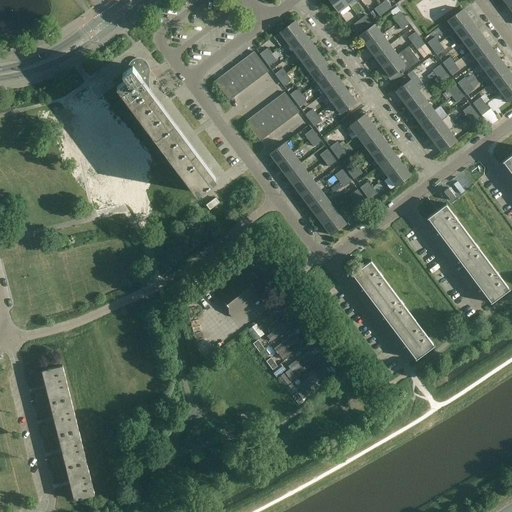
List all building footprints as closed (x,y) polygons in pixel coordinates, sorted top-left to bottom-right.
[(345,0),(329,0),(338,12),(349,5),(345,0)] [(386,0),(380,5),(386,12),(392,8),(386,0)] [(386,12),(380,5),(374,9),(380,17),(386,12)] [(455,31),(471,19),(463,9),(447,21),(455,31)] [(393,18),(398,24),(405,18),(401,12),(393,18)] [(366,15),(360,20),(366,27),(372,23),(366,15)] [(405,18),(398,24),(402,30),(410,24),(405,18)] [(455,31),(463,41),(478,29),(471,19),(455,31)] [(303,31),(295,20),(280,32),(287,42),(303,31)] [(366,27),(360,20),(354,24),(359,32),(366,27)] [(359,36),(367,46),(383,34),(375,24),(359,36)] [(470,51),(486,40),(478,29),(463,41),(470,51)] [(287,42),(295,52),(310,41),(303,31),(287,42)] [(408,38),(413,44),(420,38),(416,32),(408,38)] [(390,44),(383,34),(367,46),(374,56),(390,44)] [(427,42),(432,49),(440,43),(435,37),(427,42)] [(420,38),(413,44),(417,50),(425,44),(420,38)] [(470,51),(478,61),(493,50),(486,40),(470,51)] [(295,52),(303,62),(318,51),(310,41),(295,52)] [(440,43),(432,49),(436,55),(444,49),(440,43)] [(398,54),(390,44),(374,56),(382,66),(398,54)] [(390,77),(399,69),(402,73),(419,61),(408,46),(398,54),(382,66),(390,77)] [(260,54),(264,60),(272,54),(267,48),(260,54)] [(478,61),(486,71),(501,60),(493,50),(478,61)] [(254,51),(249,55),(256,65),(261,61),(254,51)] [(303,62),(310,72),(326,61),(318,51),(303,62)] [(276,60),(272,54),(264,60),(269,66),(276,60)] [(256,65),(249,55),(244,59),(251,68),(256,65)] [(443,63),(447,69),(455,63),(450,57),(443,63)] [(244,59),(239,62),(247,72),(251,68),(244,59)] [(486,71),(493,81),(509,70),(501,60),(486,71)] [(117,86),(122,93),(197,193),(217,178),(142,79),(142,78),(144,75),(145,72),(145,69),(143,66),(147,63),(146,62),(142,65),(140,61),(133,66),(123,73),(127,79),(117,86)] [(256,65),(263,74),(268,71),(261,61),(256,65)] [(310,72),(318,83),(333,71),(326,61),(310,72)] [(247,72),(239,62),(235,66),(242,76),(247,72)] [(455,63),(447,69),(452,75),(459,69),(455,63)] [(263,74),(256,65),(251,68),(259,78),(263,74)] [(433,71),(437,77),(445,71),(440,65),(433,71)] [(235,66),(230,70),(237,79),(242,76),(235,66)] [(247,72),(254,82),(259,78),(251,68),(247,72)] [(275,74),(279,80),(287,74),(282,68),(275,74)] [(237,79),(230,70),(225,73),(232,83),(237,79)] [(501,92),(511,83),(511,74),(509,70),(493,81),(501,92)] [(325,93),(341,81),(333,71),(318,83),(325,93)] [(445,71),(437,77),(442,83),(449,77),(445,71)] [(247,72),(242,76),(249,85),(254,82),(247,72)] [(225,73),(220,77),(227,86),(232,83),(225,73)] [(279,80),(284,86),(291,80),(287,74),(279,80)] [(249,85),(242,76),(237,79),(244,89),(249,85)] [(220,77),(215,81),(222,90),(227,86),(220,77)] [(458,83),(462,89),(470,83),(465,77),(458,83)] [(244,89),(237,79),(232,83),(239,92),(244,89)] [(396,91),(403,101),(419,90),(411,79),(404,84),(396,91)] [(333,103),(348,91),(341,81),(325,93),(333,103)] [(232,83),(227,86),(235,96),(239,92),(232,83)] [(470,83),(462,89),(467,95),(474,89),(470,83)] [(511,83),(501,92),(508,102),(511,99),(511,83)] [(447,90),(452,96),(460,91),(455,84),(447,90)] [(227,86),(222,90),(224,92),(230,100),(235,96),(227,86)] [(290,94),(294,100),(302,94),(297,88),(290,94)] [(426,100),(419,90),(403,101),(411,111),(426,100)] [(348,91),(333,103),(341,113),(356,102),(348,91)] [(464,97),(460,91),(452,96),(457,103),(464,97)] [(279,96),(287,106),(292,102),(284,92),(279,96)] [(307,101),(302,94),(294,100),(299,106),(307,101)] [(279,96),(275,100),(282,109),(287,106),(279,96)] [(477,109),(485,103),(480,97),(472,103),(477,109)] [(277,113),(282,109),(275,100),(270,103),(277,113)] [(434,110),(426,100),(411,111),(418,121),(434,110)] [(292,102),(287,106),(294,115),(299,111),(292,102)] [(270,103),(265,107),(272,116),(277,113),(270,103)] [(489,109),(485,103),(477,109),(482,115),(489,109)] [(462,111),(467,117),(475,111),(470,105),(462,111)] [(289,119),(294,115),(287,106),(282,109),(289,119)] [(265,107),(260,110),(267,120),(272,116),(265,107)] [(305,114),(310,120),(317,114),(313,108),(305,114)] [(284,123),(289,119),(282,109),(277,113),(284,123)] [(260,110),(255,114),(263,124),(267,120),(260,110)] [(442,120),(434,110),(418,121),(426,132),(442,120)] [(475,111),(467,117),(472,123),(479,117),(475,111)] [(280,126),(284,123),(277,113),(272,116),(280,126)] [(255,114),(251,118),(258,127),(263,124),(255,114)] [(322,121),(317,114),(310,120),(314,126),(322,121)] [(350,126),(358,136),(373,124),(365,114),(350,126)] [(275,130),(280,126),(272,116),(267,120),(275,130)] [(253,131),(258,127),(251,118),(245,121),(253,131)] [(270,133),(275,130),(267,120),(263,124),(270,133)] [(426,132),(434,142),(449,130),(442,120),(426,132)] [(265,137),(270,133),(263,124),(258,127),(265,137)] [(381,134),(373,124),(358,136),(365,146),(381,134)] [(260,141),(265,137),(258,127),(253,131),(260,141)] [(304,134),(309,140),(316,135),(312,129),(304,134)] [(457,140),(449,130),(434,142),(441,152),(457,140)] [(365,146),(373,156),(388,144),(381,134),(365,146)] [(321,141),(316,135),(309,140),(313,146),(321,141)] [(330,147),(334,153),(342,147),(337,141),(330,147)] [(293,152),(286,142),(270,154),(278,164),(293,152)] [(373,156),(380,166),(396,154),(388,144),(373,156)] [(346,153),(342,147),(334,153),(339,159),(346,153)] [(319,154),(324,161),(332,155),(327,149),(319,154)] [(301,163),(293,152),(278,164),(285,174),(301,163)] [(511,153),(510,155),(502,161),(511,174),(511,153)] [(380,166),(388,176),(403,164),(396,154),(380,166)] [(336,161),(332,155),(324,161),(329,167),(336,161)] [(345,167),(349,173),(357,167),(352,161),(345,167)] [(308,173),(301,163),(285,174),(293,184),(308,173)] [(388,176),(396,186),(411,175),(403,164),(388,176)] [(362,174),(357,167),(349,173),(354,179),(362,174)] [(335,175),(339,181),(347,175),(342,169),(335,175)] [(316,183),(308,173),(293,184),(300,194),(316,183)] [(351,181),(347,175),(339,181),(344,187),(351,181)] [(360,187),(364,193),(372,188),(368,181),(360,187)] [(324,193),(316,183),(300,194),(308,204),(324,193)] [(377,194),(372,188),(364,193),(369,199),(377,194)] [(350,195),(354,201),(362,195),(357,189),(350,195)] [(308,204),(316,215),(331,203),(324,193),(308,204)] [(367,201),(362,195),(354,201),(359,207),(367,201)] [(216,198),(206,205),(210,210),(219,202),(216,198)] [(339,213),(331,203),(316,215),(323,225),(339,213)] [(427,218),(448,246),(468,232),(446,203),(427,218)] [(323,225),(331,235),(346,223),(339,213),(323,225)] [(469,274),(489,260),(468,232),(448,246),(469,274)] [(352,274),(373,303),(392,288),(371,260),(352,274)] [(469,274),(490,303),(491,303),(510,288),(489,260),(469,274)] [(215,295),(224,306),(232,317),(264,292),(248,269),(224,288),(215,295)] [(373,303),(394,330),(413,316),(392,288),(373,303)] [(394,330),(415,359),(435,345),(413,316),(394,330)] [(262,340),(266,346),(292,326),(288,321),(283,325),(278,319),(270,325),(274,331),(262,340)] [(263,347),(258,340),(253,343),(259,352),(264,348),(263,347)] [(270,352),(277,362),(292,351),(288,345),(284,348),(281,344),(270,352)] [(285,369),(293,380),(318,362),(310,351),(285,369)] [(276,364),(271,357),(266,361),(272,369),(277,366),(276,364)] [(42,370),(46,384),(50,403),(71,398),(63,365),(51,368),(48,368),(48,369),(42,370)] [(332,378),(324,367),(302,382),(307,388),(303,390),(307,396),(332,378)] [(289,382),(284,375),(279,378),(285,387),(286,387),(290,384),(289,382)] [(292,387),(299,382),(297,379),(290,384),(286,387),(292,396),(296,393),(292,387)] [(303,400),(297,392),(292,396),(298,405),(304,401),(303,400)] [(50,403),(54,416),(58,435),(79,430),(71,398),(50,403)] [(58,435),(62,449),(66,467),(87,462),(79,430),(58,435)] [(66,467),(70,480),(74,499),(80,498),(81,499),(83,498),(83,497),(95,494),(87,462),(66,467)]
